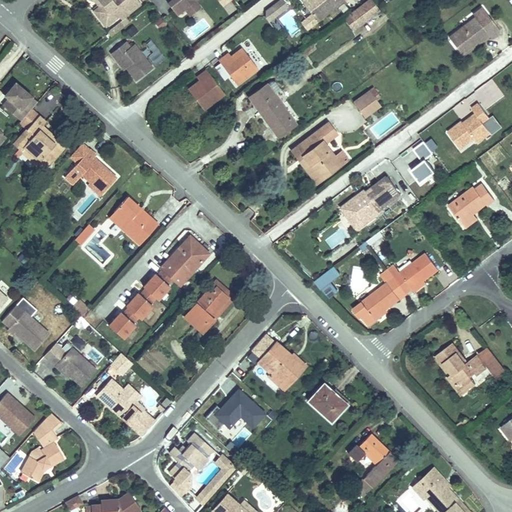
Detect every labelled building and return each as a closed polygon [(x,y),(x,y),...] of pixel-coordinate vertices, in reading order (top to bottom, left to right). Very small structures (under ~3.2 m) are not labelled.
[(104,0),(102,2),(96,6),(108,22),(122,11),(124,14),(143,0),(142,0),(104,0)] [(171,0),(180,10),(192,0),(171,0)] [(280,0),(262,10),(268,21),(289,9),(283,0),(280,0)] [(312,9),(317,16),(337,0),(304,0),(305,0),(312,9)] [(375,0),(362,0),(346,13),(355,24),(380,5),(375,0)] [(481,1),(471,8),(473,11),(447,31),(462,50),(474,41),(472,37),(485,27),(488,31),(490,33),(499,25),(481,1)] [(301,17),(306,24),(317,16),(312,9),(301,17)] [(110,28),(113,32),(127,22),(124,17),(110,28)] [(485,27),(472,37),(474,41),(488,31),(485,27)] [(128,37),(113,48),(118,55),(121,53),(129,63),(139,76),(155,64),(137,40),(133,43),(128,37)] [(301,46),(305,52),(316,44),(312,39),(301,46)] [(216,58),(234,82),(255,66),(239,45),(228,54),(225,56),(223,53),(216,58)] [(121,53),(118,55),(126,65),(129,63),(121,53)] [(185,86),(201,107),(222,91),(204,67),(197,73),(199,76),(196,78),(185,86)] [(263,104),(258,107),(277,133),(295,120),(266,80),(253,90),(263,104)] [(32,122),(37,116),(31,111),(41,99),(25,86),(20,91),(14,98),(18,101),(12,108),(30,124),(32,122)] [(14,98),(20,91),(17,89),(12,96),(14,98)] [(354,100),(360,107),(374,96),(379,93),(376,89),(371,93),(368,89),(354,100)] [(374,96),(360,107),(365,114),(379,103),(374,96)] [(461,118),(448,130),(461,144),(474,133),(477,137),(490,126),(482,117),(488,112),(475,98),(469,104),(474,109),(466,115),(468,118),(464,121),(462,119),(461,118)] [(31,111),(37,116),(47,105),(41,99),(31,111)] [(49,161),(57,168),(77,146),(71,141),(68,145),(52,131),(59,123),(50,114),(43,109),(32,122),(38,128),(23,144),(32,152),(35,148),(49,161)] [(328,122),(291,150),(299,160),(304,156),(321,179),(348,159),(341,150),(333,156),(323,142),(336,132),(328,122)] [(0,159),(6,152),(0,147),(10,136),(0,126),(0,159)] [(0,147),(6,152),(16,140),(10,136),(0,147)] [(422,140),(411,148),(421,162),(432,154),(422,140)] [(102,151),(95,145),(82,159),(89,165),(102,151)] [(35,148),(32,152),(46,165),(49,161),(35,148)] [(89,165),(77,178),(85,186),(92,177),(114,197),(129,181),(105,160),(108,156),(102,151),(89,165)] [(435,174),(443,167),(432,155),(424,161),(435,174)] [(304,156),(299,160),(316,183),(321,179),(304,156)] [(423,161),(409,173),(419,186),(434,173),(423,161)] [(366,190),(348,205),(360,221),(377,207),(380,211),(383,208),(407,190),(394,173),(379,184),(381,187),(370,196),(367,192),(366,190)] [(479,182),(455,201),(467,217),(479,207),(492,198),(493,199),(500,194),(487,178),(480,183),(479,182)] [(379,184),(367,192),(370,196),(381,187),(379,184)] [(131,235),(149,252),(168,231),(137,202),(121,218),(135,231),(131,235)] [(348,205),(342,209),(358,230),(384,210),(383,208),(380,211),(377,207),(360,221),(348,205)] [(484,214),(479,207),(467,217),(471,223),(484,214)] [(135,231),(121,218),(117,223),(131,235),(135,231)] [(88,224),(75,239),(82,246),(95,231),(88,224)] [(103,224),(83,247),(87,251),(108,229),(103,224)] [(176,276),(192,290),(222,258),(204,240),(179,268),(181,271),(176,276)] [(409,290),(415,285),(427,276),(441,266),(429,249),(403,269),(397,261),(390,265),(396,274),(409,290)] [(338,263),(330,270),(333,274),(341,268),(338,263)] [(389,305),(409,290),(396,274),(390,265),(384,271),(390,279),(365,298),(357,304),(364,314),(366,312),(373,322),(379,317),(379,316),(377,314),(389,305)] [(427,276),(415,285),(418,289),(430,280),(427,276)] [(240,304),(224,320),(230,325),(249,304),(230,285),(225,290),(240,304)] [(225,290),(220,295),(223,299),(228,293),(225,290)] [(0,291),(0,323),(16,306),(0,291)] [(220,295),(194,322),(215,340),(230,325),(224,320),(240,304),(228,293),(223,299),(220,295)] [(88,305),(79,314),(92,325),(100,316),(88,305)] [(389,305),(377,314),(379,316),(391,307),(389,305)] [(82,331),(88,324),(80,317),(74,324),(82,331)] [(28,319),(11,337),(19,345),(24,340),(32,349),(30,350),(38,358),(53,342),(28,319)] [(24,340),(22,343),(30,350),(32,349),(24,340)] [(469,355),(458,341),(440,354),(451,368),(454,367),(457,371),(452,374),(460,384),(464,380),(470,388),(481,380),(475,372),(480,368),(482,371),(491,364),(481,352),(470,361),(467,356),(469,355)] [(492,343),(482,351),(499,373),(509,365),(492,343)] [(287,352),(272,369),(301,396),(316,379),(300,364),(287,352)] [(65,375),(68,372),(79,382),(91,393),(106,377),(82,355),(78,361),(71,355),(58,368),(65,375)] [(131,360),(119,372),(132,384),(144,371),(131,360)] [(304,360),(300,364),(316,379),(320,375),(304,360)] [(301,396),(272,369),(269,373),(284,386),(282,388),(296,401),(301,396)] [(68,372),(65,375),(76,385),(79,382),(68,372)] [(133,398),(121,387),(105,403),(114,412),(117,409),(127,419),(124,421),(132,429),(141,437),(153,423),(144,416),(148,412),(133,398)] [(228,441),(246,424),(252,430),(267,415),(238,387),(206,419),(228,441)] [(133,398),(148,412),(153,406),(138,392),(133,398)] [(339,392),(321,411),(345,432),(358,418),(347,407),(350,403),(339,392)] [(14,400),(0,414),(0,418),(28,444),(44,427),(33,418),(30,420),(19,410),(22,407),(14,400)] [(173,410),(178,415),(185,408),(179,403),(173,410)] [(33,418),(22,407),(19,410),(30,420),(33,418)] [(117,409),(114,412),(124,421),(127,419),(117,409)] [(148,412),(144,416),(153,423),(156,420),(148,412)] [(59,419),(50,429),(61,449),(70,444),(66,435),(71,430),(59,419)] [(61,449),(50,429),(45,435),(55,453),(61,449)] [(186,457),(180,463),(201,482),(208,474),(214,480),(224,469),(220,465),(227,458),(206,439),(197,448),(204,455),(200,460),(195,465),(189,460),(186,457)] [(369,500),(379,509),(416,470),(388,444),(374,459),(371,456),(362,465),(370,473),(379,463),(392,476),(369,500)] [(52,463),(46,466),(39,462),(28,478),(47,488),(52,479),(74,465),(66,450),(53,458),(52,463)] [(6,454),(0,461),(0,468),(1,469),(10,457),(6,454)] [(194,455),(189,460),(195,465),(200,460),(194,455)] [(10,457),(1,469),(8,475),(18,464),(10,457)] [(243,470),(237,465),(236,466),(231,472),(237,477),(243,470)] [(217,511),(250,476),(243,470),(237,477),(209,507),(213,511),(217,511)] [(256,471),(250,476),(258,483),(263,477),(256,471)] [(446,496),(440,502),(449,511),(479,511),(477,509),(480,506),(468,494),(460,485),(463,482),(454,474),(439,489),(446,496)] [(463,482),(460,485),(468,494),(471,491),(463,482)] [(446,496),(439,489),(431,497),(438,504),(446,496)] [(140,497),(128,506),(129,511),(143,502),(140,497)] [(89,511),(95,509),(91,501),(78,508),(79,511),(89,511)] [(253,511),(241,501),(231,511),(253,511)] [(128,506),(114,507),(114,511),(104,511),(149,511),(143,502),(129,511),(128,506)]
